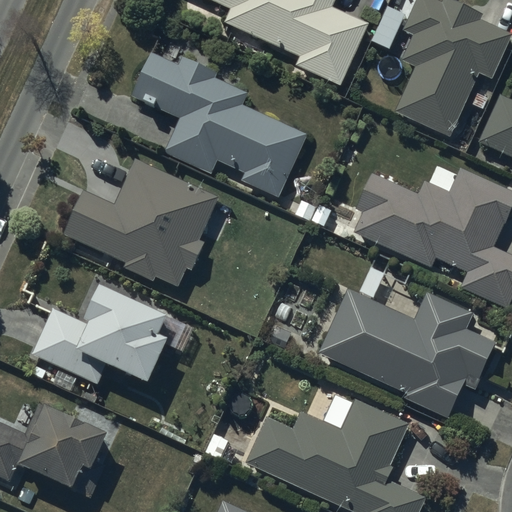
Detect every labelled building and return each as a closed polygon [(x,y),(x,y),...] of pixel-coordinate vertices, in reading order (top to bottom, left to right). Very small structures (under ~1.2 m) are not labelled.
[(195,0),(231,16),(224,30),(300,64),(296,72),(340,92),(368,31),(332,15),(338,0),(195,0)] [(415,73),(395,117),(448,142),(478,78),(491,84),(511,40),(481,26),(483,21),(444,3),(442,9),(422,0),(419,0),(402,37),(413,42),(401,67),(415,73)] [(151,59),(131,104),(179,125),(163,159),(211,181),(217,167),(245,180),(241,187),(278,203),(306,142),(242,113),(247,100),(214,85),(217,79),(182,63),(178,71),(151,59)] [(511,106),(500,101),(478,149),(511,164),(511,106)] [(84,198),(63,241),(125,270),(123,276),(153,290),(156,284),(177,294),(187,275),(191,277),(204,250),(198,247),(218,206),(135,167),(114,212),(84,198)] [(371,180),(354,217),(362,220),(353,239),(431,274),(436,264),(468,279),(461,294),(507,315),(511,303),(511,262),(492,253),(511,211),(511,198),(459,175),(448,199),(425,188),(419,202),(371,180)] [(346,295),(317,360),(407,400),(405,405),(447,425),(463,391),(475,396),(497,348),(468,335),(475,319),(425,297),(412,325),(346,295)] [(53,315),(32,362),(98,392),(104,377),(147,397),(167,353),(157,348),(165,329),(98,299),(84,330),(53,315)] [(266,422),(244,469),(338,511),(421,511),(426,504),(387,486),(393,474),(389,472),(409,430),(355,405),(341,436),(300,417),(293,434),(266,422)] [(0,428),(0,484),(10,488),(15,477),(71,502),(73,497),(90,505),(105,472),(96,468),(106,447),(47,420),(49,415),(38,409),(24,439),(0,428)]
